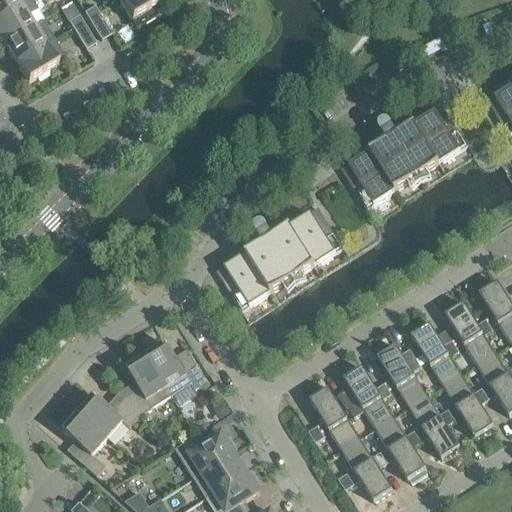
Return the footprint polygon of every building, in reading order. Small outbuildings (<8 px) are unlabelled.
[(16,0),(0,0),(0,22),(32,3),(30,0),(17,0),(16,0)] [(124,0),(119,3),(131,23),(161,5),(158,0),(124,0)] [(0,40),(3,47),(34,28),(27,18),(37,12),(32,3),(0,22),(0,40)] [(88,22),(98,16),(94,9),(84,15),(88,22)] [(98,16),(88,22),(101,43),(111,37),(98,16)] [(69,24),(73,31),(83,25),(79,18),(69,24)] [(34,28),(3,47),(15,66),(45,48),(54,43),(42,23),(34,28)] [(73,31),(77,39),(86,53),(96,47),(83,25),(73,31)] [(440,41),(419,52),(424,61),(445,50),(440,41)] [(58,68),(45,48),(15,66),(28,86),(58,68)] [(511,143),(511,89),(487,105),(511,143)] [(367,213),(468,149),(443,109),(341,173),(367,213)] [(381,135),(381,136),(385,141),(396,134),(393,127),(393,126),(392,126),(392,125),(391,125),(391,124),(390,124),(389,124),(388,124),(388,123),(387,123),(386,123),(385,124),(384,124),(383,124),(383,125),(382,125),(381,126),(381,127),(380,127),(380,128),(380,129),(379,130),(379,131),(380,132),(380,133),(380,134),(381,135)] [(217,275),(240,312),(242,316),(344,252),(318,212),(217,275)] [(271,236),(269,229),(268,229),(268,228),(267,227),(266,227),(265,226),(264,226),(263,225),(262,225),(261,226),(260,226),(259,226),(258,227),(257,227),(257,228),(256,228),(256,229),(255,230),(255,231),(255,232),(255,233),(255,234),(255,235),(255,236),(256,236),(256,237),(257,238),(260,243),(271,236)] [(479,297),(511,348),(511,347),(511,307),(498,286),(479,297)] [(464,307),(445,319),(477,370),(496,358),(485,339),(478,328),(464,307)] [(486,323),(478,328),(485,339),(493,334),(486,323)] [(403,355),(413,349),(400,325),(389,330),(403,355)] [(426,325),(410,335),(413,339),(412,340),(443,391),(462,379),(451,361),(444,350),(430,328),(429,329),(426,325)] [(452,344),(444,350),(451,361),(459,356),(452,344)] [(166,346),(146,359),(172,400),(191,388),(195,395),(208,387),(190,358),(178,366),(166,346)] [(397,350),(378,361),(410,412),(428,400),(417,382),(412,375),(410,371),(402,358),(397,350)] [(410,352),(402,358),(410,371),(412,375),(421,370),(410,352)] [(496,358),(477,370),(509,420),(511,418),(511,383),(508,376),(496,358)] [(123,400),(140,419),(172,400),(146,359),(126,371),(138,392),(123,400)] [(376,434),(394,422),(383,404),(376,392),(362,371),(344,382),(349,391),(337,398),(345,412),(357,404),(376,434)] [(462,379),(443,391),(476,442),(494,430),(481,409),(474,397),(462,379)] [(384,387),(376,392),(383,404),(391,398),(384,387)] [(329,392),(310,404),(342,455),(361,443),(329,392)] [(489,403),(482,392),(474,397),(481,409),(489,403)] [(78,416),(107,442),(122,425),(129,432),(140,420),(140,419),(123,400),(111,414),(94,399),(78,416)] [(428,400),(410,412),(442,463),(460,451),(447,430),(440,419),(428,400)] [(219,421),(230,414),(224,404),(213,411),(219,421)] [(448,413),(440,419),(447,430),(455,425),(448,413)] [(80,449),(72,458),(97,480),(106,470),(93,459),(107,442),(78,416),(63,434),(80,449)] [(406,440),(394,422),(376,434),(407,484),(409,483),(412,487),(427,477),(425,473),(426,472),(413,451),(406,440)] [(317,430),(308,435),(315,446),(324,441),(317,430)] [(414,435),(406,440),(413,451),(421,446),(414,435)] [(175,453),(194,482),(234,457),(222,437),(202,449),(197,439),(175,453)] [(361,443),(342,455),(374,506),(392,494),(379,473),(372,461),(361,443)] [(381,456),(372,461),(379,473),(388,467),(381,456)] [(206,502),(214,497),(246,476),(234,457),(194,482),(206,502)] [(246,476),(214,497),(223,511),(241,511),(240,508),(259,496),(246,476)] [(347,477),(338,482),(346,494),(354,488),(347,477)] [(147,511),(148,511),(149,511),(139,496),(125,505),(133,511),(147,511)]
